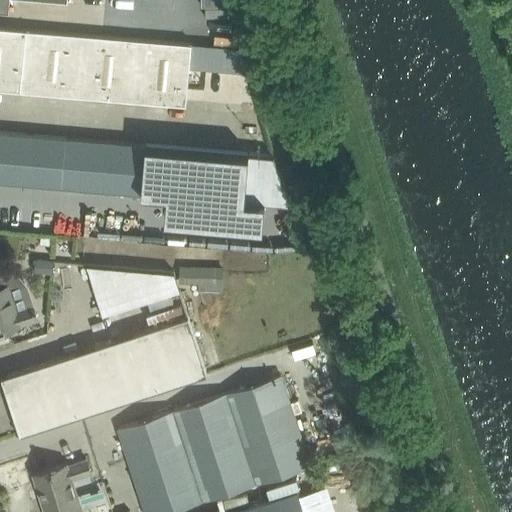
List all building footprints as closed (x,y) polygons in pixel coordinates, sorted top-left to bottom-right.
[(9,0),(0,0),(0,9),(8,10),(9,0)] [(0,25),(0,87),(49,91),(54,30),(0,25)] [(54,30),(49,91),(117,97),(122,36),(54,30)] [(122,36),(117,97),(186,103),(191,42),(122,36)] [(223,69),(250,71),(244,48),(243,46),(225,44),(223,69)] [(0,130),(0,179),(168,194),(165,218),(263,226),(265,200),(245,198),(249,152),(0,130)] [(0,203),(0,221),(71,227),(72,210),(0,203)] [(36,258),(35,269),(53,271),(54,260),(36,258)] [(94,261),(109,312),(187,288),(188,280),(183,266),(94,261)] [(187,281),(201,281),(201,290),(228,290),(228,263),(187,263),(187,281)] [(0,329),(4,328),(9,327),(19,323),(38,317),(33,304),(15,310),(7,284),(25,278),(14,264),(0,268),(0,329)] [(189,314),(2,375),(21,432),(207,371),(189,314)] [(119,426),(146,511),(164,511),(311,465),(281,373),(119,426)] [(46,511),(69,511),(83,508),(73,478),(91,472),(86,457),(68,463),(67,462),(34,473),(46,511)] [(305,511),(298,489),(227,511),(305,511)]
